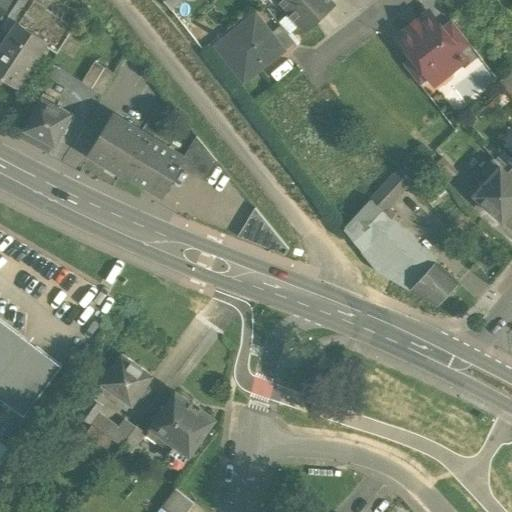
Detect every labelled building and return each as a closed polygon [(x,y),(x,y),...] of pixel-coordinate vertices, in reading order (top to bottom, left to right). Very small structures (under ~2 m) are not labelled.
[(15,0),(0,0),(0,2),(8,9),(16,0),(15,0)] [(17,0),(1,25),(12,32),(18,22),(19,22),(33,0),(17,0)] [(75,26),(35,0),(33,0),(19,22),(48,41),(46,44),(58,52),(75,26)] [(164,0),(171,8),(179,0),(164,0)] [(278,0),(287,9),(286,11),(297,0),(278,0)] [(333,0),(297,0),(286,11),(306,32),(336,4),(333,0)] [(430,11),(419,20),(421,23),(411,30),(410,28),(398,36),(412,55),(427,73),(440,63),(443,68),(450,69),(465,57),(461,51),(442,26),(430,11)] [(260,17),(233,38),(229,34),(216,44),(244,80),(284,49),(271,32),(260,17)] [(471,44),(451,19),(442,26),(461,51),(471,44)] [(19,22),(18,22),(12,32),(0,49),(0,80),(3,76),(18,86),(46,44),(48,41),(19,22)] [(294,42),(280,25),(271,32),(284,49),(285,48),(286,49),(294,42)] [(427,73),(412,55),(403,62),(420,84),(430,77),(427,73)] [(115,73),(94,60),(82,80),(102,93),(115,73)] [(511,67),(499,80),(511,94),(511,92),(511,67)] [(58,100),(45,93),(26,128),(55,143),(60,132),(65,135),(73,120),(70,119),(71,117),(69,116),(70,113),(55,105),(58,100)] [(141,131),(114,114),(91,153),(130,176),(131,175),(153,138),(141,131)] [(160,126),(148,118),(141,131),(153,138),(160,126)] [(217,160),(196,135),(183,157),(184,157),(179,165),(205,180),(217,160)] [(183,157),(153,138),(131,175),(162,193),(179,165),(184,157),(183,157)] [(511,175),(501,166),(475,194),(482,200),(483,204),(488,208),(491,208),(503,220),(511,210),(511,175)] [(400,169),(372,198),(384,210),(413,179),(400,169)] [(384,210),(372,198),(344,228),(379,269),(412,288),(437,260),(384,210)] [(289,248),(255,207),(238,236),(285,254),(289,248)] [(437,260),(412,288),(439,303),(459,281),(437,260)] [(62,365),(0,318),(0,397),(24,416),(62,365)] [(153,375),(124,354),(104,382),(114,389),(123,396),(120,401),(129,408),(138,395),(143,398),(150,388),(146,385),(153,375)] [(114,389),(104,382),(80,413),(90,422),(97,413),(114,389)] [(214,419),(177,392),(152,427),(176,443),(168,454),(182,464),(214,419)] [(117,427),(97,413),(90,422),(111,437),(117,427)] [(135,428),(123,420),(117,427),(111,437),(122,446),(135,428)] [(135,428),(122,446),(132,452),(146,434),(137,427),(135,428)] [(0,438),(0,463),(12,447),(0,438)] [(175,488),(159,509),(163,511),(185,511),(193,502),(175,488)]
